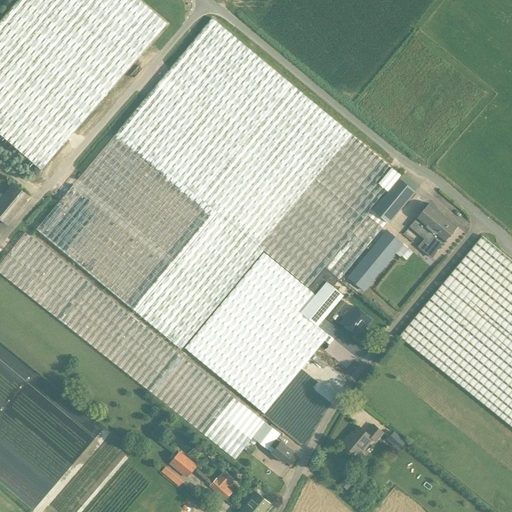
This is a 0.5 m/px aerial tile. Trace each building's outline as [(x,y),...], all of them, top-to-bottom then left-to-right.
[(139,0),(17,0),(0,20),(0,134),(41,170),(167,24),(139,0)] [(415,192),(398,179),(401,176),(212,18),(36,229),(103,285),(181,348),(262,248),(306,286),(324,266),(338,279),(387,222),(388,223),(415,192)] [(0,219),(7,226),(8,224),(30,198),(13,184),(0,200),(0,219)] [(443,243),(456,228),(428,204),(409,227),(427,243),(436,251),(443,243)] [(403,244),(386,230),(347,278),(363,291),(403,244)] [(251,437),(263,422),(214,382),(145,327),(25,233),(0,264),(0,273),(68,327),(196,428),(235,459),(243,449),(250,454),(255,448),(247,443),(251,437)] [(477,242),(399,337),(478,402),(511,428),(511,261),(487,241),(477,242)] [(261,252),(183,348),(263,413),(322,340),(327,344),(331,339),(316,326),(342,294),(326,282),(314,296),(261,252)] [(315,294),(326,281),(333,287),(338,280),(324,269),(308,289),(315,294)] [(356,307),(341,324),(354,335),(363,323),(366,325),(371,320),(356,307)] [(278,434),(263,422),(251,437),(266,449),(269,446),(272,448),(269,452),(284,463),(293,452),(275,438),(278,434)] [(347,436),(340,444),(353,455),(359,448),(362,451),(372,439),(374,442),(382,433),(372,425),(365,433),(357,426),(348,437),(347,436)] [(405,443),(393,432),(387,439),(399,450),(405,443)] [(179,451),(169,464),(186,479),(197,466),(179,451)] [(180,487),(184,482),(167,466),(162,471),(180,487)] [(224,500),(232,492),(227,487),(234,478),(224,470),(217,479),(210,486),(224,500)] [(255,493),(239,511),(264,511),(270,505),(255,493)]
